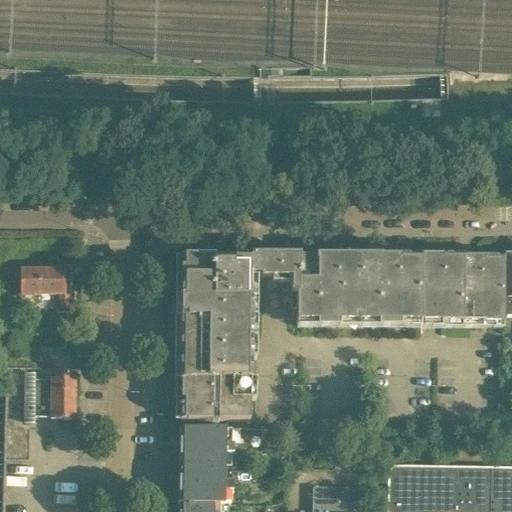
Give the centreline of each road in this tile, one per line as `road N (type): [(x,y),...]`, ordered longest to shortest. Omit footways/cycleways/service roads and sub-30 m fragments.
road 1 (residential): [(511,214),(120,218)]
road 2 (residential): [(118,511),(120,218)]
road 3 (residential): [(120,218),(0,218)]
